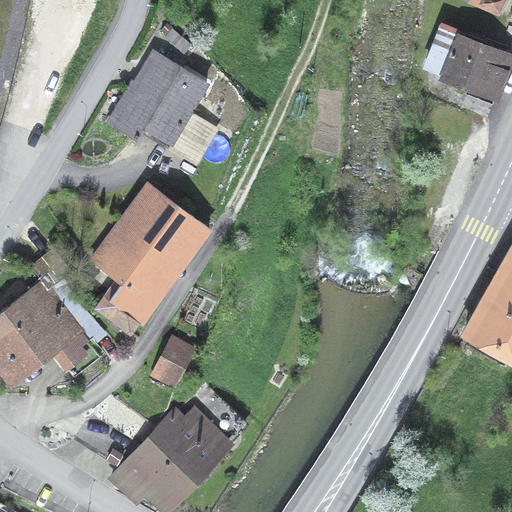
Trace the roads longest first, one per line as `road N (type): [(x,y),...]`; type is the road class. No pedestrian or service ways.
road 1 (primary): [(511,160),(403,372),(319,511)]
road 2 (residential): [(0,244),(128,29),(137,0)]
road 3 (track): [(221,231),(323,0)]
road 4 (residential): [(121,511),(0,437)]
